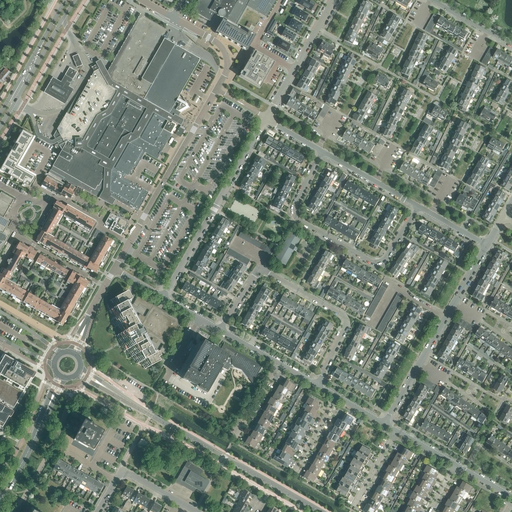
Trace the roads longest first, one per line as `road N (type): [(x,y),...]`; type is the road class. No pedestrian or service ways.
road 1 (tertiary): [(128,242),(226,67),(216,43),(172,18)]
road 2 (residential): [(315,384),(346,323),(321,302),(257,268),(220,329)]
road 3 (residential): [(418,205),(386,258),(373,261),(350,249),(293,212),(321,151)]
road 4 (tertiary): [(320,511),(124,399)]
road 5 (residential): [(163,296),(265,117)]
road 6 (tertiary): [(0,504),(61,376)]
